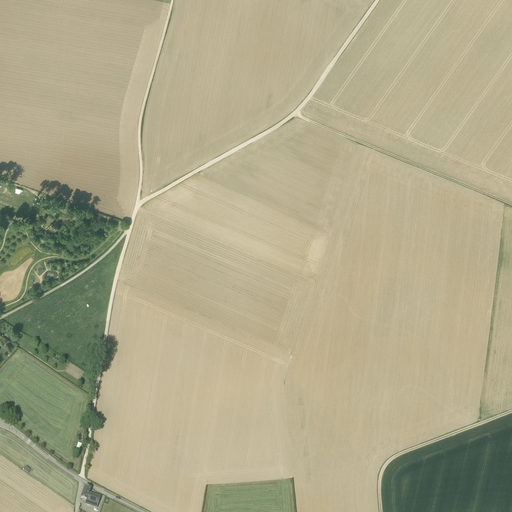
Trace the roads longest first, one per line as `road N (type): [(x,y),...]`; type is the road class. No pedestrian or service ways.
road 1 (track): [(76,511),(111,296),(136,205)]
road 2 (track): [(511,203),(296,113)]
road 3 (track): [(136,205),(139,123),(172,0)]
road 4 (track): [(381,511),(385,461),(511,410)]
road 5 (track): [(296,113),(136,205)]
road 6 (unclassified): [(143,511),(7,426)]
road 7 (track): [(129,228),(73,278),(0,318)]
road 8 (track): [(296,113),(377,0)]
